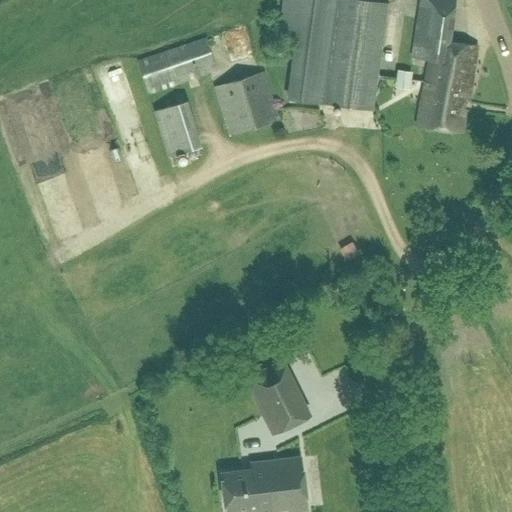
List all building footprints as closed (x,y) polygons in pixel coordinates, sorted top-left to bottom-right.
[(387,3),(368,0),(281,0),(277,35),(297,38),(288,99),(371,111),(387,3)] [(463,101),(468,102),(477,45),(451,41),(454,0),(420,0),(411,56),(427,59),(417,124),(462,132),(465,110),(462,109),(463,101)] [(148,95),(216,71),(204,37),(136,60),(148,95)] [(397,69),(394,87),(409,89),(411,72),(397,69)] [(228,135),(280,120),(264,70),(213,86),(228,135)] [(188,99),(177,103),(174,94),(168,96),(169,98),(164,99),(163,95),(150,99),(153,111),(168,157),(202,146),(188,99)] [(293,322),(271,333),(280,351),(302,340),(293,322)] [(297,391),(282,361),(246,379),(261,409),(297,391)] [(306,507),(300,458),(251,463),(252,469),(221,473),(226,511),(258,507),(258,511),(265,511),(273,511),(273,509),(287,507),(288,509),(306,507)]
